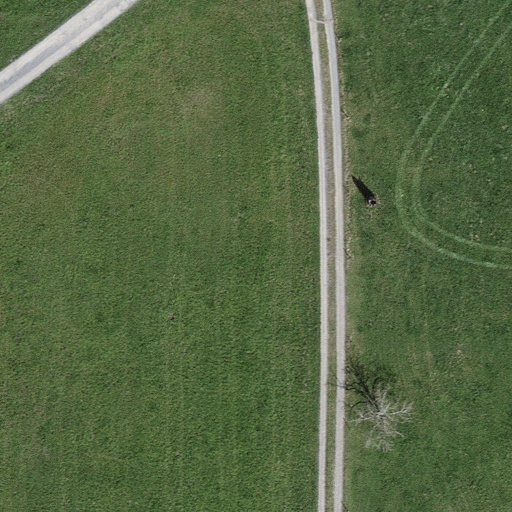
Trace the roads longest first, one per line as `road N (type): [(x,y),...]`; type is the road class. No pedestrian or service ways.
road 1 (track): [(304,0),(338,309),(334,511)]
road 2 (track): [(111,0),(0,91)]
